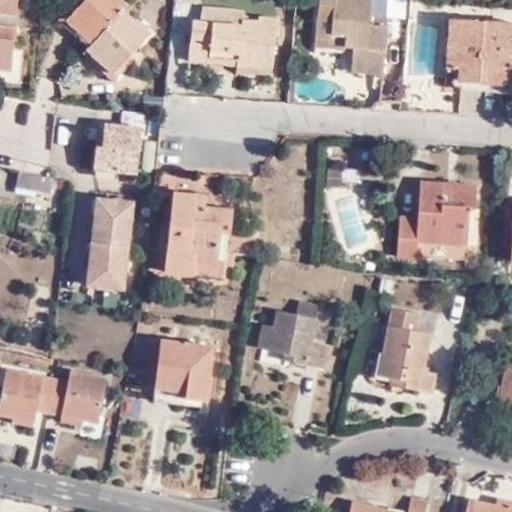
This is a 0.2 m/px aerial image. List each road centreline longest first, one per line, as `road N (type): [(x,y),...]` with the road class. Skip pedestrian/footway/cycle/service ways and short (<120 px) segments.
road 1 (residential): [(511,128),(172,127)]
road 2 (residential): [(270,511),(319,471),(380,437),(511,468)]
road 3 (residential): [(0,479),(154,511)]
